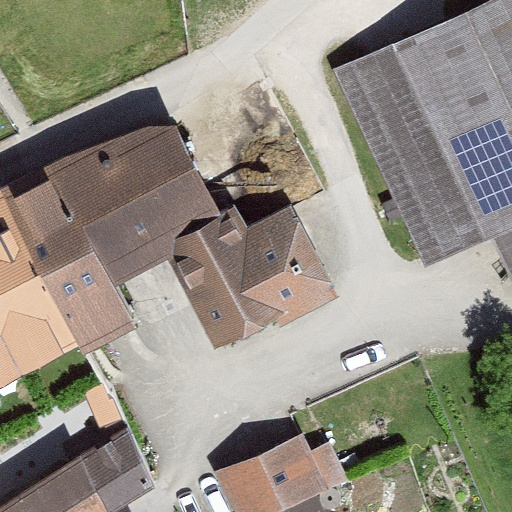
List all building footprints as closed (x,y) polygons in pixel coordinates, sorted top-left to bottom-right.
[(511,0),(460,0),(327,64),(418,253),(482,222),(511,284),(511,0)] [(78,318),(83,328),(138,300),(121,266),(168,242),(218,341),(340,278),(293,186),(246,210),(233,184),(222,190),(169,89),(4,174),(78,318)] [(4,174),(0,176),(0,359),(78,318),(4,174)] [(128,418),(0,493),(0,511),(96,511),(161,474),(128,418)] [(300,421),(216,459),(239,511),(250,511),(343,470),(326,433),(309,441),(300,421)]
